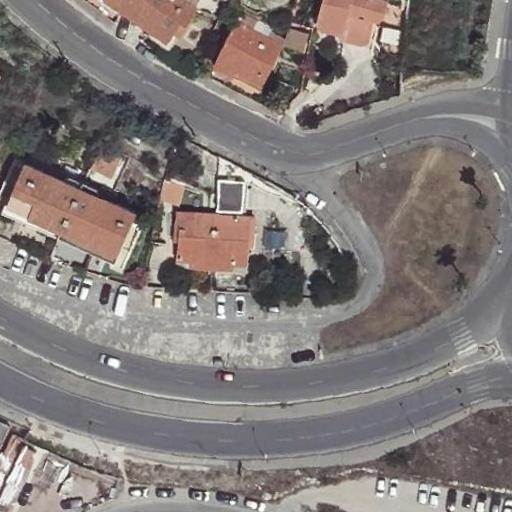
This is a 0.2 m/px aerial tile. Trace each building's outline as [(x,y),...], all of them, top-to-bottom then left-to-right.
[(108,0),(101,0),(97,7),(123,24),(128,17),(107,3),(108,0)] [(108,0),(107,3),(128,17),(150,31),(171,44),(177,35),(183,38),(200,10),(197,9),(183,0),(108,0)] [(183,0),(197,9),(202,0),(183,0)] [(242,0),(244,6),(260,15),(284,9),(289,0),(242,0)] [(386,0),(320,0),(316,20),(319,27),(337,31),(340,37),(361,41),(368,36),(371,22),(365,20),(366,15),(377,18),(384,13),(386,0)] [(237,72),(263,86),(284,46),(237,22),(213,67),(234,78),(237,72)] [(382,24),(378,40),(395,44),(399,28),(382,24)] [(401,25),(400,41),(425,43),(426,27),(401,25)] [(304,52),(310,33),(290,27),(284,46),(304,52)] [(171,44),(150,31),(145,38),(172,55),(183,38),(177,35),(171,44)] [(260,91),(263,86),(237,72),(234,78),(260,91)] [(118,161),(100,144),(87,174),(108,183),(118,161)] [(0,191),(0,211),(2,212),(11,191),(13,191),(25,164),(14,159),(0,191)] [(68,215),(80,188),(25,164),(13,191),(36,201),(68,215)] [(219,180),(217,196),(219,197),(243,198),(245,183),(219,180)] [(135,213),(80,188),(68,215),(101,229),(123,240),(135,213)] [(11,191),(2,212),(27,223),(29,218),(36,201),(13,191),(11,191)] [(243,198),(219,197),(218,208),(243,210),(243,198)] [(173,200),(159,199),(156,210),(171,213),(173,200)] [(61,232),(68,215),(36,201),(29,218),(61,232)] [(212,269),(216,215),(178,212),(176,241),(179,241),(178,260),(192,261),(192,267),(212,269)] [(135,213),(123,240),(125,241),(116,263),(124,267),(145,217),(135,213)] [(101,229),(68,215),(61,232),(93,246),(101,229)] [(254,218),(216,215),(212,269),(233,271),(233,265),(247,266),(249,247),(252,247),(254,218)] [(59,238),(61,232),(29,218),(27,223),(59,238)] [(125,241),(123,240),(101,229),(93,246),(91,251),(116,263),(125,241)] [(93,246),(61,232),(59,238),(91,251),(93,246)] [(0,446),(10,427),(0,421),(0,446)]
